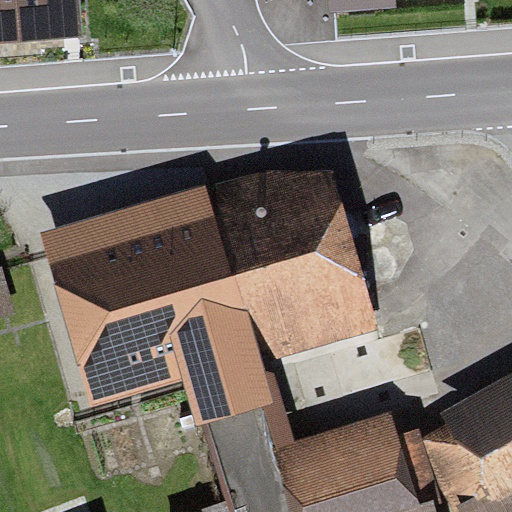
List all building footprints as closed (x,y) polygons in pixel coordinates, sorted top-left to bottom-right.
[(81,0),(0,0),(0,36),(83,31),(81,0)] [(321,0),(324,29),(392,24),(390,0),(321,0)] [(275,185),(40,250),(92,424),(180,405),(188,428),(260,408),(251,377),(378,346),(330,184),(275,185)] [(3,267),(0,267),(0,319),(15,316),(3,267)] [(511,511),(511,389),(413,446),(450,511),(511,511)] [(385,423),(271,457),(287,511),(424,511),(424,508),(411,511),(385,423)]
